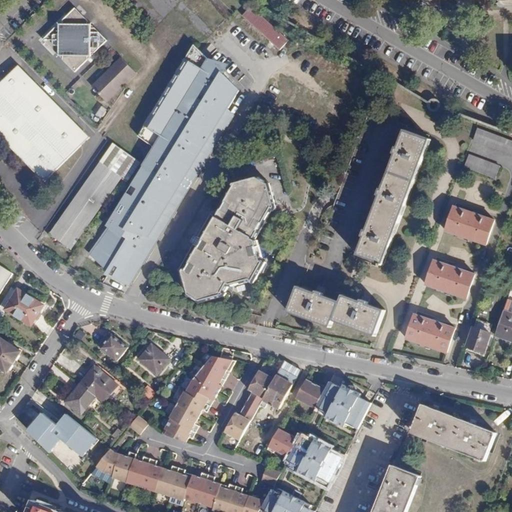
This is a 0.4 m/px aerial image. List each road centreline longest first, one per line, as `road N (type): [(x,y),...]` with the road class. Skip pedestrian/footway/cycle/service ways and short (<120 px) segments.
road 1 (residential): [(84,297),(266,346),(511,397)]
road 2 (residential): [(325,0),(511,103)]
road 3 (residential): [(84,297),(0,416)]
